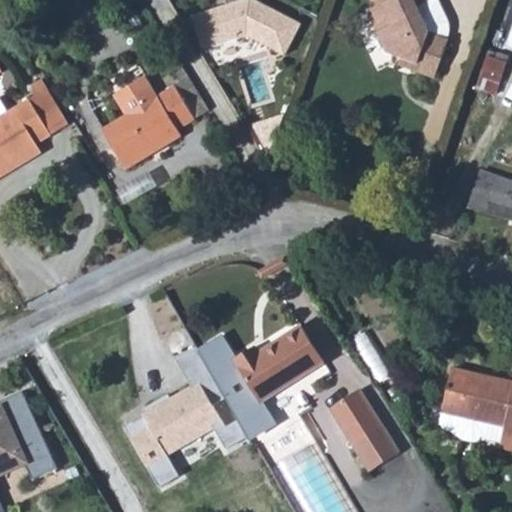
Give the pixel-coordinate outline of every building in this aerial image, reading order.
[(282,54),(300,20),(261,0),(224,0),(187,11),(198,50),(246,35),(282,54)] [(384,0),(373,6),(383,29),(375,33),(386,57),(420,64),(417,76),(439,80),(449,43),(447,42),(430,37),(413,5),(421,0),(384,0)] [(437,0),(421,0),(413,5),(430,37),(447,42),(448,36),(448,29),(448,22),(446,16),(437,0)] [(482,88),(502,93),(511,59),(490,54),(482,88)] [(174,87),(196,118),(213,107),(187,66),(169,78),(174,87)] [(159,96),(149,79),(115,100),(128,117),(104,131),(128,171),(184,136),(181,129),(196,118),(174,87),(159,96)] [(72,122),(51,87),(29,99),(54,134),(72,122)] [(0,95),(0,115),(17,105),(8,91),(0,95)] [(29,99),(0,116),(0,180),(21,168),(15,159),(40,143),(54,134),(29,99)] [(40,143),(15,159),(21,168),(45,152),(40,143)] [(511,178),(494,174),(490,190),(511,195),(511,178)] [(511,195),(490,190),(473,187),(468,207),(511,217),(511,195)] [(301,322),(258,349),(254,341),(232,356),(264,411),(331,369),(301,322)] [(220,419),(210,425),(225,451),(271,424),(264,411),(232,356),(220,335),(184,356),(197,379),(220,419)] [(381,380),(395,374),(386,351),(372,357),(381,380)] [(511,375),(453,361),(444,407),(506,419),(504,428),(511,429),(511,375)] [(197,379),(138,415),(141,418),(125,428),(150,469),(168,458),(165,452),(210,425),(220,419),(197,379)] [(397,448),(357,386),(330,403),(368,466),(397,448)] [(57,468),(22,391),(0,401),(0,511),(5,511),(0,500),(0,474),(25,463),(32,479),(57,468)] [(506,419),(444,407),(442,418),(445,422),(453,424),(464,434),(473,436),(488,431),(503,434),(506,419)]
